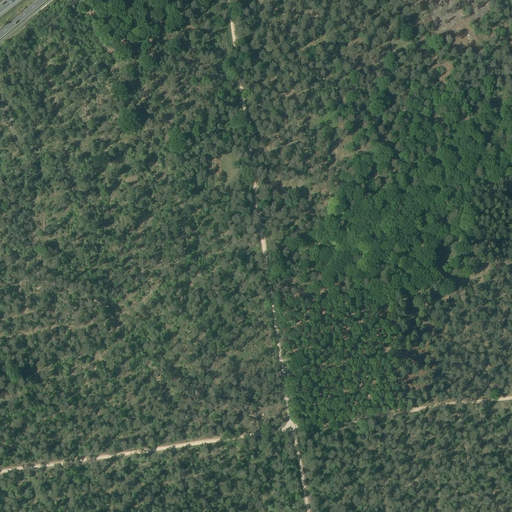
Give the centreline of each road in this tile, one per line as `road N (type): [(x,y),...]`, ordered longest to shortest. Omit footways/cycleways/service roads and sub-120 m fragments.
road 1 (track): [(245,122),(292,430)]
road 2 (track): [(292,430),(0,473)]
road 3 (track): [(511,84),(245,122)]
road 4 (track): [(511,398),(292,430)]
road 5 (track): [(227,0),(245,122)]
